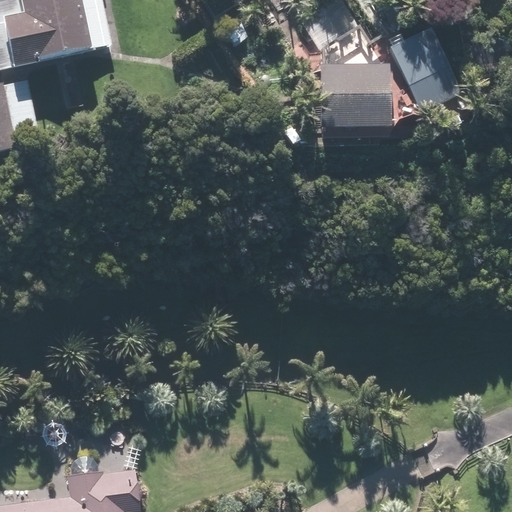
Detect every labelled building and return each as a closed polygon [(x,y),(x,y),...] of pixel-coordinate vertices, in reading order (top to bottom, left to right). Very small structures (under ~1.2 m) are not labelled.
[(0,0),(0,75),(9,73),(10,77),(37,71),(36,68),(88,58),(76,0),(0,0)] [(427,35),(386,55),(417,118),(459,97),(427,35)] [(317,136),(386,135),(385,71),(316,72),(317,136)] [(1,90),(0,87),(0,86),(0,155),(40,146),(26,84),(1,90)] [(137,511),(133,472),(100,476),(100,474),(66,478),(68,498),(0,506),(0,511),(137,511)]
